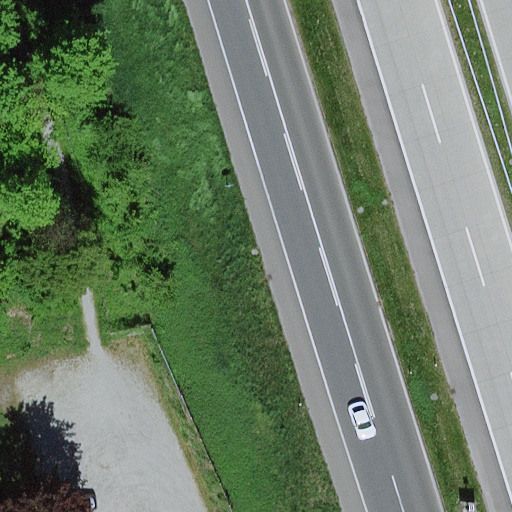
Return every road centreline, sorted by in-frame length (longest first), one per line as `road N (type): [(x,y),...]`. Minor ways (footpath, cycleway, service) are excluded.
road 1 (motorway): [(271,0),(428,511)]
road 2 (motorway): [(399,0),(511,361)]
